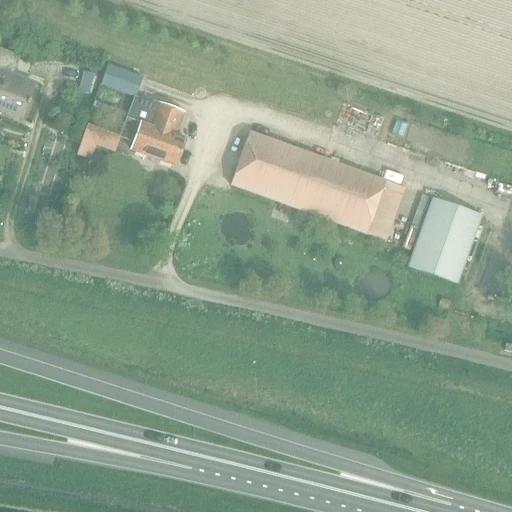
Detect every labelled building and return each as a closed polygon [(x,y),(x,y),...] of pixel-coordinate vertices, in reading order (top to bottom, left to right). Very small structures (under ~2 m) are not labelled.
[(19,57),(13,55),(0,50),(0,112),(18,119),(29,88),(16,83),(17,81),(11,78),(19,57)] [(107,65),(99,85),(133,98),(141,77),(107,65)] [(81,70),(79,80),(89,82),(91,73),(81,70)] [(119,94),(98,87),(94,98),(115,105),(119,94)] [(125,148),(172,165),(181,139),(171,136),(180,113),(150,102),(149,105),(131,98),(117,136),(128,140),(125,148)] [(334,122),(377,138),(385,118),(341,102),(334,122)] [(379,241),(399,188),(247,133),(227,186),(280,205),(277,214),(288,218),(292,209),(379,241)] [(456,286),(481,217),(430,199),(419,229),(411,252),(406,267),(456,286)] [(409,225),(401,249),(411,252),(419,229),(409,225)]
